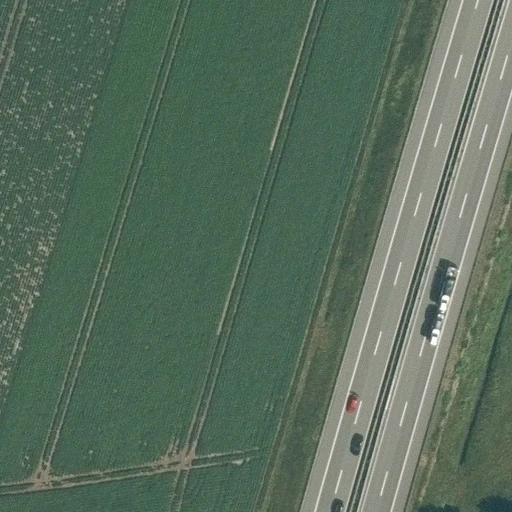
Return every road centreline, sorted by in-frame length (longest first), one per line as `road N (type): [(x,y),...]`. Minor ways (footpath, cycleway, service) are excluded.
road 1 (motorway): [(480,0),(330,511)]
road 2 (motorway): [(376,511),(511,41)]
